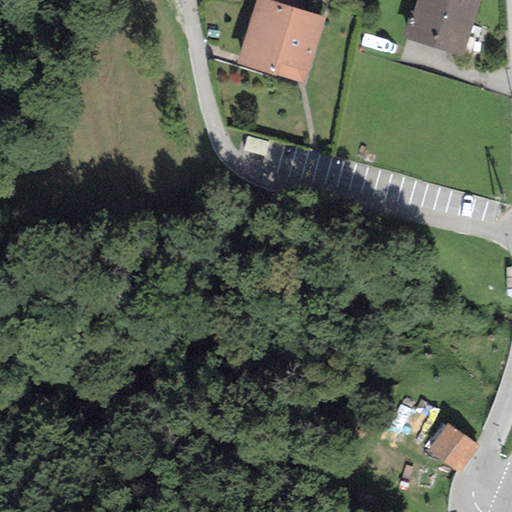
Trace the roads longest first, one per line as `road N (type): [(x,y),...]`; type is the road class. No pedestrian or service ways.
road 1 (residential): [(511,239),(272,182),(236,163),(206,102),(187,0)]
road 2 (residential): [(479,511),(472,485),(511,387)]
